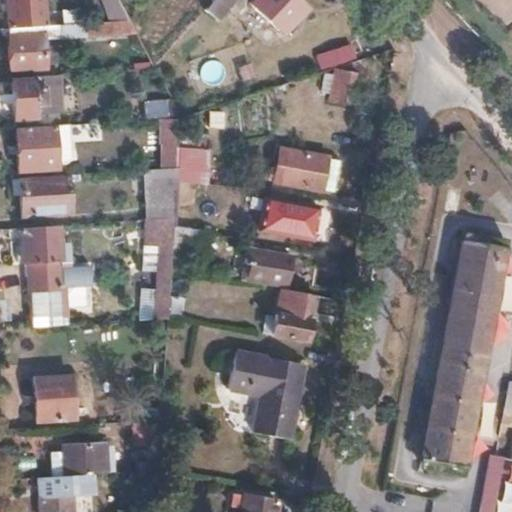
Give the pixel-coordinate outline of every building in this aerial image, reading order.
[(41,0),(6,0),(8,26),(43,23),(41,0)] [(208,0),(202,7),(214,18),(229,0),(208,0)] [(294,0),(248,0),(247,2),(279,32),(302,7),(294,0)] [(8,26),(7,26),(10,68),(44,66),(42,37),(98,32),(97,19),(43,23),(8,26)] [(316,55),(322,70),(355,56),(349,41),(316,55)] [(201,61),(199,80),(217,82),(219,63),(201,61)] [(322,71),(317,98),(342,102),(346,75),(322,71)] [(58,72),(10,75),(13,115),(36,113),(36,110),(51,109),(50,94),(60,93),(58,72)] [(167,95),(145,98),(146,116),(177,114),(167,95)] [(53,123),(14,125),(17,167),(56,165),(56,158),(61,157),(61,146),(55,147),(53,123)] [(171,215),(171,225),(191,228),(196,149),(175,146),(174,164),(171,215)] [(284,148),(277,179),(329,190),(336,158),(284,148)] [(174,164),(142,166),(146,217),(171,215),(174,164)] [(65,172),(17,175),(20,212),(67,208),(65,172)] [(274,196),(268,229),(308,237),(315,203),(274,196)] [(146,217),(141,217),(143,242),(170,240),(171,225),(171,215),(146,217)] [(57,223),(20,225),(23,274),(59,272),(58,257),(57,239),(57,223)] [(66,238),(57,239),(58,257),(66,256),(66,238)] [(459,238),(418,458),(460,466),(501,247),(459,238)] [(156,246),(155,267),(156,267),(168,266),(169,257),(169,246),(156,246)] [(169,246),(169,257),(178,258),(179,247),(169,246)] [(246,249),(244,256),(248,257),(244,280),(277,286),(280,287),(286,253),(267,249),(266,252),(246,249)] [(156,267),(153,316),(166,315),(167,291),(168,266),(156,267)] [(59,272),(23,274),(23,282),(59,281),(59,272)] [(59,281),(23,282),(25,313),(63,310),(62,280),(59,281)] [(277,286),(269,332),(303,339),(311,293),(280,287),(277,286)] [(167,291),(166,315),(173,317),(174,291),(167,291)] [(232,350),(225,389),(254,394),(247,432),(284,438),(298,364),(232,350)] [(69,373),(31,375),(34,418),(72,415),(69,373)] [(511,381),(507,380),(499,421),(511,424),(511,381)] [(154,405),(117,407),(118,419),(130,419),(155,417),(154,405)] [(155,417),(130,419),(132,441),(159,438),(160,417),(155,417)] [(60,451),(48,452),(50,474),(68,473),(87,471),(105,470),(103,439),(60,443),(60,451)] [(495,511),(506,457),(490,454),(479,511),(495,511)] [(147,458),(125,460),(125,469),(133,469),(147,468),(147,458)] [(133,469),(130,511),(154,511),(157,467),(147,468),(133,469)] [(69,475),(36,477),(37,511),(70,511),(69,500),(69,492),(88,490),(87,471),(68,473),(69,475)] [(88,490),(69,492),(69,500),(88,498),(88,490)] [(241,492),(236,511),(271,511),(274,498),(241,492)]
